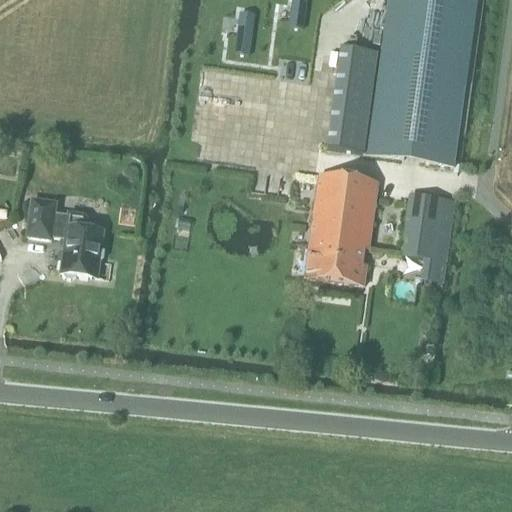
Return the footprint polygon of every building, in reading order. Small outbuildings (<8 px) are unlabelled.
[(454,170),(477,0),(388,0),(367,158),(454,170)] [(363,157),(377,56),(341,51),(327,152),(363,157)] [(368,255),(377,187),(316,179),(302,283),(363,291),(366,271),(362,270),(364,255),(368,255)] [(424,263),(421,283),(443,286),(454,204),(410,198),(401,260),(424,263)] [(24,241),(48,244),(49,241),(63,243),(58,278),(94,283),(96,266),(103,263),(104,254),(98,248),(100,236),(81,233),(82,224),(80,220),(66,218),(66,221),(52,219),(53,208),(29,204),(24,241)]
